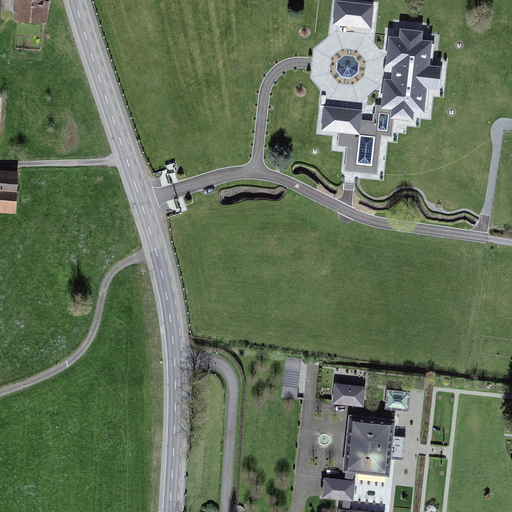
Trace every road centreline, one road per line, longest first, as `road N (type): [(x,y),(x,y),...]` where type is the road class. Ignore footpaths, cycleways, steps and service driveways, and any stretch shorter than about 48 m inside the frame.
road 1 (residential): [(254,170),(381,223),(482,237)]
road 2 (track): [(0,391),(54,372),(83,350),(111,273),(156,253)]
road 3 (secondary): [(75,0),(141,202)]
road 4 (residential): [(174,360),(218,364),(231,379),(224,511)]
road 5 (secondary): [(141,202),(174,360)]
road 6 (secondary): [(174,360),(169,511)]
road 7 (residential): [(311,365),(297,511)]
road 8 (residential): [(254,170),(270,80),(288,65),(310,64)]
road 9 (residential): [(482,237),(498,134),(511,125)]
